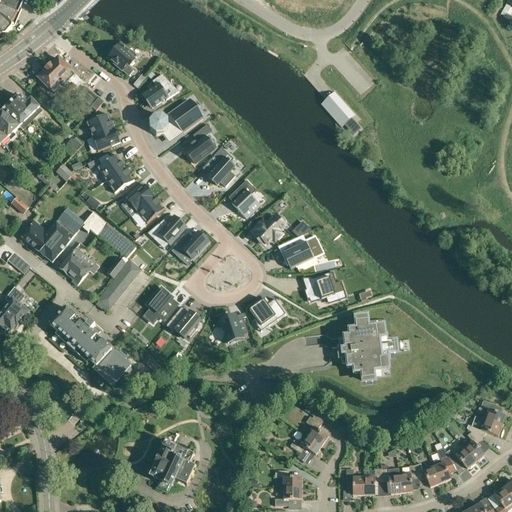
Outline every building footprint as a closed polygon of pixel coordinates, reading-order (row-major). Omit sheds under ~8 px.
[(0,0),(0,36),(3,35),(5,34),(12,27),(12,24),(17,12),(18,13),(23,1),(20,0),(0,0)] [(507,16),(511,8),(511,6),(508,5),(503,14),(507,16)] [(129,67),(135,60),(134,59),(137,56),(122,43),(108,59),(129,77),(134,71),(129,67)] [(72,92),(76,87),(75,86),(71,83),(69,84),(68,83),(75,76),(71,72),(58,59),(48,69),(72,92)] [(67,97),(72,92),(48,69),(38,79),(51,92),(55,95),(62,88),(64,90),(62,92),(67,97)] [(147,78),(142,74),(133,85),(138,89),(147,78)] [(159,85),(148,96),(155,105),(167,96),(171,99),(188,90),(184,87),(180,90),(160,74),(153,81),(159,85)] [(90,91),(83,86),(76,95),(82,100),(89,91),(90,91)] [(82,100),(86,103),(93,94),(89,91),(82,100)] [(335,93),(326,101),(321,105),(336,123),(341,128),(352,119),(348,115),(351,112),(335,93)] [(86,103),(96,112),(103,103),(93,94),(86,103)] [(0,146),(1,146),(4,149),(11,143),(17,137),(14,133),(20,127),(24,131),(43,112),(31,99),(27,104),(19,96),(4,110),(0,114),(0,146)] [(154,118),(149,124),(149,132),(156,137),(164,136),(168,131),(169,132),(181,122),(185,128),(204,113),(190,96),(164,117),(162,116),(154,118)] [(100,115),(79,125),(86,139),(107,129),(100,115)] [(353,136),(361,129),(353,120),(345,126),(353,136)] [(192,146),(186,151),(196,164),(215,149),(204,137),(212,131),(207,125),(193,136),(197,142),(196,143),(195,142),(191,146),(192,146)] [(107,129),(86,139),(92,153),(113,144),(107,129)] [(66,146),(74,153),(80,146),(72,139),(66,146)] [(220,150),(201,171),(211,180),(210,182),(216,188),(219,185),(224,190),(234,179),(229,174),(233,169),(223,160),(227,156),(220,150)] [(112,156),(93,170),(103,182),(121,168),(112,156)] [(98,159),(89,164),(91,168),(100,164),(98,159)] [(80,163),(71,167),(74,172),(83,167),(80,163)] [(56,173),(67,183),(71,178),(74,175),(63,165),(56,173)] [(121,168),(103,182),(112,195),(131,181),(121,168)] [(37,177),(48,187),(49,186),(52,183),(53,182),(43,172),(37,177)] [(144,182),(126,198),(136,210),(137,209),(154,194),(144,182)] [(52,183),(49,186),(56,193),(60,190),(52,183)] [(261,207),(241,187),(236,192),(240,197),(231,205),(247,221),(261,207)] [(154,194),(137,209),(147,221),(164,205),(154,194)] [(11,204),(23,215),(29,209),(18,197),(11,204)] [(91,197),(87,203),(91,207),(96,201),(91,197)] [(93,240),(97,236),(126,261),(136,249),(107,224),(94,213),(87,221),(61,201),(51,214),(59,221),(56,223),(73,237),(84,225),(85,226),(85,227),(90,231),(87,235),(89,236),(93,240)] [(164,220),(147,234),(156,242),(161,236),(170,245),(186,228),(174,217),(168,224),(164,220)] [(254,234),(253,235),(260,242),(262,241),(265,244),(271,238),(274,241),(281,234),(278,231),(283,227),(274,218),(273,220),(271,218),(265,224),(261,219),(251,230),(254,234)] [(45,258),(46,258),(52,263),(73,237),(56,223),(48,233),(35,222),(22,238),(35,249),(45,258)] [(299,227),(293,233),(298,238),(306,234),(299,227)] [(180,245),(170,255),(179,263),(183,258),(190,265),(207,246),(196,236),(184,249),(180,245)] [(301,239),(281,249),(284,255),(281,256),(284,262),(285,262),(290,272),(295,270),(295,271),(314,262),(312,258),(321,254),(315,240),(304,245),(301,239)] [(95,265),(76,249),(59,269),(74,281),(72,283),(77,286),(90,271),(94,275),(99,268),(95,265)] [(14,256),(10,261),(19,269),(23,264),(14,256)] [(119,273),(123,267),(126,264),(119,258),(107,274),(114,279),(119,273)] [(125,267),(136,276),(141,270),(130,261),(125,267)] [(121,273),(132,282),(136,276),(125,267),(121,273)] [(339,283),(335,272),(317,276),(319,284),(306,287),(309,297),(318,295),(319,299),(347,293),(344,282),(339,283)] [(116,278),(127,287),(132,282),(121,273),(116,278)] [(112,284),(123,293),(127,287),(116,278),(112,284)] [(107,290),(118,298),(123,293),(112,284),(107,290)] [(107,299),(114,304),(118,298),(107,290),(103,295),(107,299)] [(17,296),(12,291),(5,300),(10,305),(0,316),(0,327),(2,329),(5,326),(11,332),(15,327),(17,328),(22,321),(27,324),(32,318),(28,314),(13,301),(17,296)] [(163,301),(164,300),(156,294),(143,311),(147,314),(140,323),(149,330),(159,317),(165,322),(174,311),(164,303),(165,302),(163,301)] [(103,295),(98,301),(109,310),(114,304),(103,295)] [(50,326),(92,364),(103,353),(106,356),(112,349),(91,330),(95,327),(89,322),(86,326),(66,308),(50,326)] [(278,309),(251,317),(256,333),(284,324),(286,329),(290,327),(286,313),(280,315),(278,309)] [(180,310),(165,329),(172,334),(173,332),(184,341),(187,338),(189,340),(196,332),(193,330),(199,323),(190,315),(189,317),(180,310)] [(231,318),(220,321),(228,344),(243,339),(242,336),(248,334),(243,319),(237,321),(237,319),(232,321),(231,318)] [(389,359),(396,358),(394,337),(393,337),(387,337),(386,333),(377,334),(377,328),(376,328),(376,327),(369,328),(368,321),(366,322),(365,319),(358,320),(358,323),(355,323),(356,330),(349,330),(350,331),(349,331),(350,337),(344,337),(344,342),(340,343),(340,348),(338,348),(339,360),(342,359),(342,365),(347,364),(348,369),(353,368),(354,374),(355,374),(361,374),(362,380),(365,380),(365,383),(373,382),(372,379),(375,379),(374,372),(381,371),(382,371),(381,365),(389,364),(389,363),(390,363),(389,359)] [(93,370),(112,387),(125,373),(129,374),(131,370),(130,367),(131,366),(112,349),(106,356),(103,353),(92,364),(96,367),(93,370)] [(178,353),(171,363),(177,368),(185,358),(178,353)] [(202,393),(204,401),(212,399),(214,406),(223,403),(217,388),(202,393)] [(484,415),(482,420),(502,427),(506,417),(494,412),(496,406),(483,401),(481,408),(479,409),(478,412),(484,415)] [(305,436),(322,447),(328,438),(318,431),(321,425),(310,418),(306,423),(311,427),(305,436)] [(471,432),(471,433),(483,441),(486,433),(498,438),(502,427),(482,420),(475,418),(472,427),(468,426),(466,429),(471,432)] [(346,436),(351,439),(355,434),(350,431),(346,436)] [(471,441),(463,448),(476,463),(484,456),(483,455),(490,448),(482,442),(483,441),(471,433),(467,436),(471,441)] [(302,454),(305,449),(315,456),(316,457),(322,447),(305,436),(299,444),(294,441),(290,447),(300,454),(302,454)] [(156,489),(168,495),(171,487),(175,480),(186,485),(195,466),(189,464),(193,455),(176,446),(174,449),(170,446),(168,442),(162,444),(164,449),(156,465),(154,464),(150,466),(147,471),(149,475),(151,476),(150,477),(159,481),(156,489)] [(450,450),(446,453),(453,465),(459,461),(467,471),(476,463),(463,448),(455,454),(450,450)] [(441,462),(433,466),(440,485),(451,480),(449,475),(457,472),(453,466),(453,465),(446,453),(443,449),(437,452),(441,462)] [(415,466),(418,479),(420,486),(426,484),(426,487),(429,488),(429,487),(430,489),(440,485),(433,466),(423,469),(421,464),(415,466)] [(381,470),(382,484),(389,483),(390,496),(402,494),(399,474),(399,469),(388,470),(388,466),(381,466),(382,470),(381,470)] [(399,474),(402,494),(413,493),(411,480),(418,479),(415,466),(409,467),(410,473),(399,474)] [(353,495),(353,497),(364,497),(364,476),(353,476),(353,470),(346,470),(346,492),(350,492),(350,493),(352,495),(353,495)] [(364,476),(364,497),(375,497),(375,484),(382,484),(381,470),(375,470),(375,476),(364,476)] [(281,479),(281,490),(301,490),(301,478),(289,478),(289,472),(275,472),(275,479),(281,479)] [(494,509),(496,511),(506,511),(511,508),(511,499),(504,489),(494,496),(500,504),(494,509)] [(275,507),(289,507),(289,501),(301,501),(301,490),(281,490),(281,500),(275,500),(275,507)]
